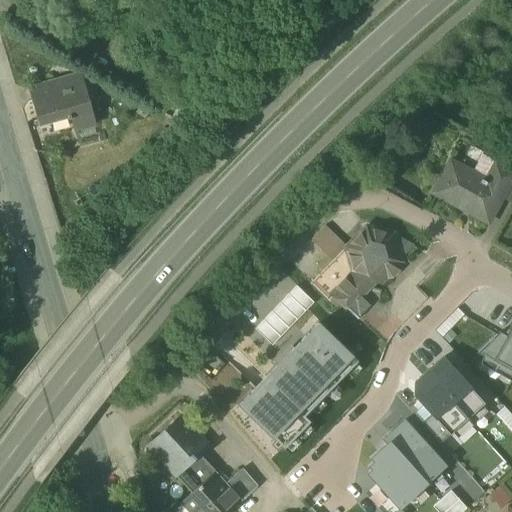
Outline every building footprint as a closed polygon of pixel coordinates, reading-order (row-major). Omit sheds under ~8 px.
[(58,82),(29,90),(29,89),(28,90),(37,126),(49,123),(50,117),(65,113),(67,121),(70,120),(73,131),(94,125),(87,98),(86,98),(83,87),(61,93),(58,82)] [(203,107),(184,96),(179,105),(198,116),(203,107)] [(497,163),(483,155),(472,174),(451,163),(434,193),(459,207),(461,205),(470,210),(469,212),(488,223),(501,198),(511,178),(511,173),(496,165),(497,163)] [(511,178),(501,198),(511,204),(511,178)] [(311,240),(333,262),(347,247),(325,226),(311,240)] [(392,235),(366,228),(365,229),(354,240),(347,247),(333,262),(311,284),(329,301),(333,296),(346,309),(347,308),(357,317),(365,309),(357,300),(369,288),(366,279),(381,282),(392,271),(401,262),(401,260),(415,245),(392,234),(392,235)] [(255,329),(272,346),(314,303),(296,286),(255,329)] [(240,406),(284,450),(311,423),(303,416),(357,363),(319,326),(240,406)] [(500,333),(479,353),(511,371),(511,329),(508,338),(500,333)] [(426,371),(469,420),(486,405),(446,360),(438,367),(435,364),(426,371)] [(469,420),(426,371),(414,381),(413,396),(450,437),(469,420)] [(181,417),(148,447),(150,448),(149,453),(154,459),(159,458),(163,455),(178,472),(175,475),(176,476),(194,459),(195,459),(208,446),(181,417)] [(445,467),(404,422),(385,439),(388,443),(426,484),(445,467)] [(426,484),(388,443),(371,458),(375,462),(370,467),(374,470),(369,474),(376,482),(378,484),(381,482),(402,505),(426,484)] [(195,459),(194,459),(176,476),(192,493),(211,476),(195,459)] [(258,486),(243,469),(226,484),(242,501),(258,486)] [(192,493),(180,504),(181,505),(183,503),(191,511),(229,511),(242,501),(226,484),(215,472),(211,476),(192,493)] [(378,484),(376,482),(365,493),(381,511),(384,511),(388,509),(390,511),(394,511),(402,505),(381,482),(378,484)] [(500,485),(492,492),(502,505),(510,498),(500,485)] [(439,511),(462,511),(469,507),(453,487),(433,503),(439,511)]
